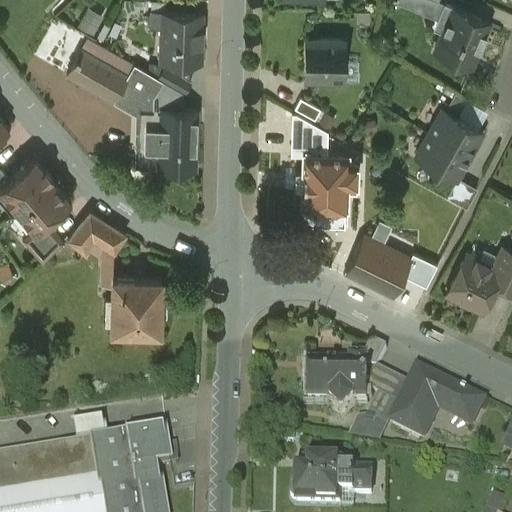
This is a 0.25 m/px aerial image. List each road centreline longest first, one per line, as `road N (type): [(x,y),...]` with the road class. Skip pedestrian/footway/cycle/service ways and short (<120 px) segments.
road 1 (tertiary): [(229,255),(511,384)]
road 2 (residential): [(0,79),(120,212),(152,233),(229,255)]
road 3 (residential): [(229,255),(222,511)]
road 4 (tertiary): [(235,0),(229,255)]
